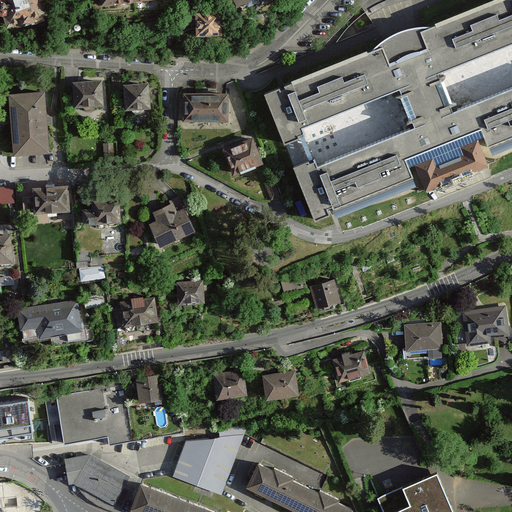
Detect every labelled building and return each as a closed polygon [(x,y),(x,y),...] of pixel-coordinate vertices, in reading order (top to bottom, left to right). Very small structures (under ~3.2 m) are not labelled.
[(42,0),(0,0),(0,14),(5,30),(47,17),(42,0)] [(511,37),(511,0),(477,0),(429,20),(415,20),(400,23),(382,32),(372,43),(261,88),(279,135),(381,94),(398,134),(295,175),(312,218),(413,175),(419,188),(497,155),(492,142),(511,134),(511,84),(478,99),(460,59),(511,37)] [(197,11),(197,34),(219,34),(219,11),(197,11)] [(74,81),(76,104),(103,102),(101,79),(74,81)] [(122,81),(122,107),(149,106),(148,80),(122,81)] [(181,86),(181,118),(229,118),(229,86),(181,86)] [(44,91),(10,93),(14,151),(48,148),(44,91)] [(221,143),(230,174),(262,164),(253,133),(221,143)] [(0,199),(16,199),(15,183),(0,183),(0,199)] [(34,189),(34,210),(65,209),(64,188),(34,189)] [(96,199),(96,223),(121,223),(121,199),(96,199)] [(147,213),(159,243),(195,229),(183,199),(147,213)] [(0,233),(0,260),(12,259),(9,233),(0,233)] [(308,283),(315,307),(342,299),(334,274),(308,283)] [(177,279),(177,303),(203,303),(203,280),(177,279)] [(121,297),(121,323),(154,322),(154,296),(121,297)] [(22,303),(22,328),(36,328),(37,337),(82,336),(81,301),(22,303)] [(504,307),(462,311),(466,352),(508,348),(504,307)] [(406,325),(406,352),(442,351),(441,324),(406,325)] [(330,353),(337,379),(371,370),(365,345),(330,353)] [(295,365),(261,372),(265,396),(299,390),(295,365)] [(245,368),(213,371),(216,399),(248,395),(245,368)] [(136,378),(140,403),(165,399),(161,374),(136,378)] [(123,385),(55,396),(62,441),(106,434),(107,442),(190,429),(184,396),(165,399),(140,403),(126,405),(123,385)] [(0,427),(31,423),(32,429),(46,427),(44,418),(31,420),(28,404),(0,406),(0,427)] [(243,434),(184,441),(172,476),(221,494),(243,434)] [(258,451),(242,485),(300,511),(349,511),(356,497),(258,451)] [(127,509),(137,481),(91,453),(63,456),(67,479),(92,498),(127,509)] [(436,469),(375,497),(381,511),(453,511),(455,511),(436,469)] [(216,511),(218,507),(138,477),(137,481),(127,509),(135,511),(216,511)]
